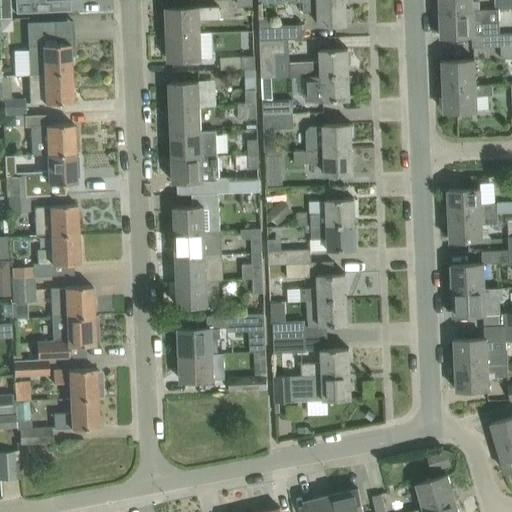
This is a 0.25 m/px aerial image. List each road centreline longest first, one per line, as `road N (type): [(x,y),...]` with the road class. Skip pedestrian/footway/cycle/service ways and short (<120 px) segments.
road 1 (residential): [(150,485),(132,0)]
road 2 (residential): [(150,485),(435,427)]
road 3 (residential): [(435,427),(422,152)]
road 4 (residential): [(422,152),(419,0)]
road 5 (residential): [(5,511),(150,485)]
